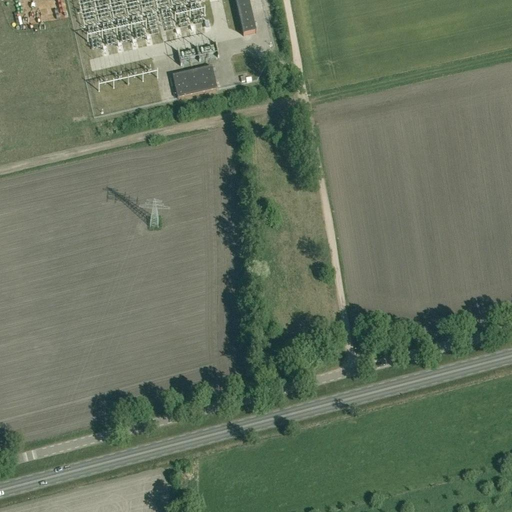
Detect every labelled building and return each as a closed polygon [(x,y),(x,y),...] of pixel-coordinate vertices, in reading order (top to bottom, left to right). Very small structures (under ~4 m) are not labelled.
[(235,0),(243,35),(256,32),(248,0),(235,0)] [(176,68),(218,58),(214,40),(211,30),(176,39),(178,47),(172,49),(176,68)] [(248,43),(257,44),(258,38),(250,36),(248,43)] [(158,50),(158,38),(148,38),(148,51),(158,50)] [(257,78),(264,64),(258,61),(251,75),(257,78)] [(217,91),(212,67),(172,76),(177,100),(217,91)]
